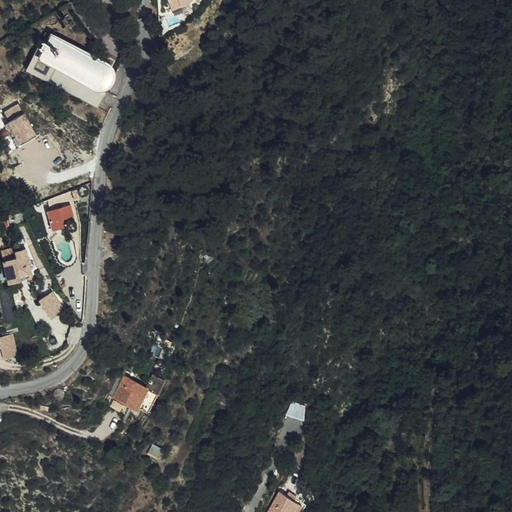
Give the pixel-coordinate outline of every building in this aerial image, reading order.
[(193,7),(199,0),(171,0),(176,13),(193,7)] [(92,90),(103,67),(57,42),(55,48),(51,46),(34,76),(103,115),(112,101),(92,90)] [(76,216),(54,222),(59,239),(66,236),(70,235),(69,230),(79,227),(76,216)] [(22,267),(11,268),(14,293),(26,291),(26,285),(36,283),(33,260),(21,261),(22,267)] [(51,333),(67,324),(56,305),(40,314),(51,333)] [(122,382),(112,396),(116,400),(131,378),(124,373),(122,382)] [(152,395),(143,387),(131,378),(116,400),(136,415),(138,413),(148,420),(160,404),(168,393),(158,386),(152,395)] [(315,511),(316,511),(308,507),(299,502),(293,498),(284,511),(315,511)] [(308,507),(309,504),(311,502),(302,498),(299,502),(308,507)]
